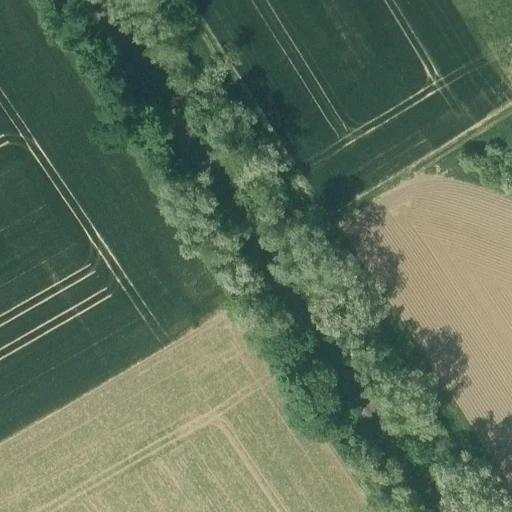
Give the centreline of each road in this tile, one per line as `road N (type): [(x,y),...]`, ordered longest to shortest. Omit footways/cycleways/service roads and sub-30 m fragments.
road 1 (track): [(179,0),(329,230),(472,128),(511,109)]
road 2 (track): [(329,230),(511,503)]
